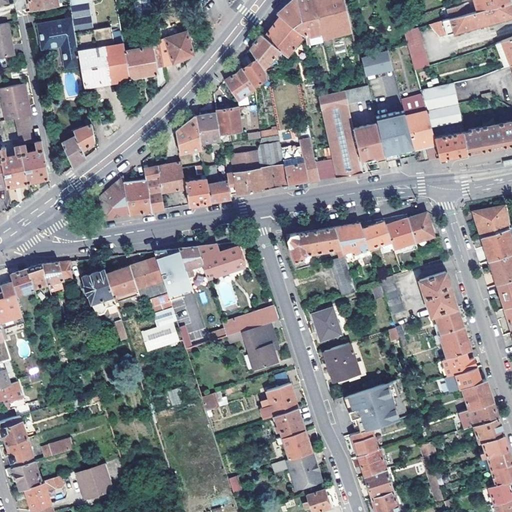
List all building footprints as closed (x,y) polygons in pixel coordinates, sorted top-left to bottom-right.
[(29,0),(31,10),(57,6),(55,0),(29,0)] [(143,15),(140,0),(133,0),(136,16),(143,15)] [(140,0),(143,15),(153,13),(150,0),(140,0)] [(281,16),(304,35),(305,35),(307,42),(323,38),(314,0),(291,0),(277,13),(281,16)] [(314,0),(323,38),(331,36),(334,35),(352,31),(344,0),(314,0)] [(509,0),(474,0),(476,6),(478,11),(510,1),(509,0)] [(440,36),(446,34),(447,35),(511,15),(511,6),(510,1),(478,11),(470,13),(450,18),(443,21),(444,23),(432,28),(440,36)] [(75,32),(88,29),(83,2),(70,5),(72,18),(75,32)] [(470,13),(468,8),(466,9),(464,2),(447,8),(450,18),(470,13)] [(121,30),(118,15),(109,16),(112,32),(121,30)] [(112,32),(109,16),(101,18),(107,45),(123,43),(121,30),(112,32)] [(286,56),(304,35),(281,16),(272,27),(265,35),(280,50),(286,56)] [(42,47),(45,47),(62,44),(66,66),(81,63),(78,50),(77,45),(76,36),(75,32),(72,18),(39,25),(42,47)] [(0,57),(15,54),(9,22),(0,23),(0,57)] [(76,36),(77,45),(98,42),(96,28),(88,29),(75,32),(76,36)] [(405,32),(415,70),(429,65),(418,28),(405,32)] [(178,60),(194,54),(187,31),(158,37),(160,44),(164,66),(178,60)] [(250,47),(257,58),(264,68),(280,50),(265,35),(262,32),(254,42),(250,47)] [(511,36),(502,40),(511,64),(511,36)] [(495,43),(504,67),(511,64),(502,40),(495,43)] [(85,86),(129,78),(124,50),(123,43),(107,45),(78,50),(81,63),(85,86)] [(62,44),(45,47),(49,69),(66,66),(62,44)] [(164,66),(160,44),(128,50),(124,50),(129,78),(158,73),(157,68),(164,66)] [(362,57),(371,55),(369,49),(360,51),(362,57)] [(362,57),(366,76),(393,69),(388,50),(371,55),(362,57)] [(243,67),(255,85),(262,80),(267,77),(266,76),(265,71),(264,68),(257,58),(249,63),(243,67)] [(284,76),(297,72),(295,61),(265,71),(266,76),(282,71),(284,76)] [(225,80),(239,99),(255,88),(255,85),(243,67),(233,74),(225,80)] [(422,95),(431,128),(462,122),(454,82),(421,90),(422,95)] [(25,108),(30,107),(25,83),(21,84),(25,108)] [(31,115),(30,107),(25,108),(21,84),(8,86),(14,118),(27,115),(31,115)] [(7,119),(14,118),(8,86),(1,88),(7,119)] [(372,99),(369,86),(346,90),(348,104),(372,99)] [(318,96),(333,159),(336,177),(336,178),(349,176),(350,175),(364,173),(361,160),(354,128),(348,104),(346,90),(318,96)] [(434,137),(431,128),(422,95),(402,100),(404,111),(414,148),(435,142),(434,137)] [(221,132),(244,128),(240,105),(227,108),(217,110),(217,111),(221,132)] [(219,146),(220,146),(223,146),(221,132),(217,111),(204,113),(196,115),(202,148),(201,148),(201,152),(208,151),(209,150),(207,141),(218,139),(219,146)] [(378,123),(386,154),(403,150),(414,148),(404,111),(394,114),(395,118),(391,119),(390,112),(381,114),(376,116),(378,123)] [(36,179),(49,176),(42,140),(35,141),(36,149),(28,151),(26,143),(32,141),(27,115),(14,118),(17,133),(18,137),(27,181),(36,179)] [(176,130),(180,152),(192,150),(194,161),(196,161),(196,165),(204,164),(201,152),(201,148),(202,148),(196,115),(182,125),(176,130)] [(95,141),(91,118),(85,120),(88,126),(75,131),(77,136),(63,142),(73,167),(78,163),(86,157),(83,149),(95,141)] [(511,120),(501,123),(506,146),(511,144),(511,120)] [(386,154),(378,123),(354,128),(361,160),(368,158),(386,154)] [(485,150),(506,146),(501,123),(469,129),(469,131),(464,132),(469,153),(485,150)] [(247,133),(248,140),(260,138),(259,131),(247,133)] [(464,132),(434,137),(435,142),(437,147),(440,159),(453,156),(469,153),(464,132)] [(260,144),(280,141),(279,135),(262,137),(260,144)] [(18,183),(27,181),(18,137),(14,138),(12,138),(16,153),(7,155),(5,146),(0,146),(0,149),(7,185),(18,183)] [(299,140),(303,156),(304,162),(285,166),(289,185),(289,186),(298,184),(298,185),(309,184),(308,182),(319,180),(319,179),(315,162),(311,138),(299,140)] [(426,149),(437,147),(435,142),(414,148),(415,152),(426,149)] [(236,170),(228,171),(228,172),(228,174),(229,180),(232,193),(247,191),(263,188),(260,167),(258,149),(234,153),(236,170)] [(201,152),(204,164),(210,163),(208,151),(201,152)] [(304,162),(303,156),(284,159),(284,161),(284,162),(285,166),(304,162)] [(333,159),(315,162),(319,179),(336,177),(333,159)] [(284,162),(284,161),(281,162),(281,164),(260,167),(263,188),(274,187),(289,185),(285,166),(284,162)] [(158,167),(162,192),(186,188),(185,181),(182,163),(170,165),(158,167)] [(218,182),(217,176),(215,163),(206,165),(209,183),(208,183),(211,201),(220,199),(232,197),(232,193),(229,180),(218,182)] [(204,164),(196,165),(198,174),(200,173),(205,172),(204,165),(204,164)] [(165,208),(162,192),(158,167),(151,168),(145,168),(146,178),(152,210),(165,208)] [(131,214),(127,181),(126,176),(125,176),(114,185),(104,193),(101,195),(101,196),(104,219),(131,214)] [(207,178),(201,178),(195,180),(195,177),(192,177),(192,180),(185,181),(186,188),(189,205),(199,203),(211,201),(208,183),(207,178)] [(131,214),(152,210),(146,178),(135,180),(127,181),(131,214)] [(474,211),(483,237),(509,229),(504,205),(489,208),(474,211)] [(408,218),(416,241),(434,235),(427,211),(418,214),(408,218)] [(395,222),(385,225),(391,241),(394,248),(416,241),(408,218),(395,222)] [(363,228),(369,248),(391,241),(385,225),(384,221),(372,225),(363,228)] [(335,227),(342,246),(344,252),(348,251),(349,254),(352,253),(355,252),(369,248),(363,228),(360,222),(346,225),(335,227)] [(292,234),(288,235),(296,260),(300,258),(302,265),(314,261),(312,254),(317,253),(316,250),(337,246),(342,246),(335,227),(328,228),(292,234)] [(483,237),(490,261),(511,253),(511,236),(509,228),(509,229),(483,237)] [(204,264),(209,277),(244,266),(238,246),(218,253),(215,244),(199,246),(204,264)] [(187,247),(180,248),(189,277),(194,275),(193,267),(204,264),(199,246),(187,247)] [(337,246),(341,260),(346,258),(344,252),(342,246),(337,246)] [(155,251),(157,257),(172,303),(172,305),(184,301),(182,296),(194,292),(189,277),(180,248),(155,251)] [(369,248),(355,252),(357,258),(371,253),(369,248)] [(511,253),(490,261),(498,285),(511,280),(511,253)] [(131,265),(138,288),(154,283),(162,307),(172,303),(157,257),(131,265)] [(343,296),(357,292),(349,268),(347,262),(346,258),(341,260),(332,263),(343,296)] [(59,262),(65,279),(76,278),(71,261),(59,262)] [(42,264),(47,278),(49,284),(55,282),(65,279),(59,262),(50,263),(42,264)] [(35,266),(28,268),(33,282),(47,278),(42,264),(35,266)] [(138,288),(131,265),(107,273),(114,295),(138,288)] [(33,282),(28,268),(19,271),(12,273),(19,294),(35,289),(33,282)] [(107,273),(105,269),(84,276),(96,313),(117,305),(114,295),(107,273)] [(420,280),(431,315),(436,314),(458,306),(447,271),(420,280)] [(408,323),(393,275),(380,280),(381,284),(396,327),(401,325),(408,323)] [(511,305),(511,280),(498,285),(506,308),(511,305)] [(49,284),(53,298),(60,296),(55,282),(49,284)] [(0,322),(23,315),(12,283),(0,286),(0,290),(1,293),(0,293),(0,322)] [(260,297),(265,309),(276,306),(271,293),(260,297)] [(227,335),(243,330),(270,322),(280,319),(276,306),(265,309),(223,323),(225,329),(227,335)] [(440,333),(464,325),(458,306),(436,314),(439,324),(435,325),(438,334),(440,333)] [(313,315),(321,340),(342,333),(334,308),(313,315)] [(128,339),(122,320),(116,322),(122,341),(128,339)] [(277,361),(273,350),(271,343),(276,342),(270,322),(243,330),(255,368),(277,361)] [(0,360),(3,360),(11,357),(0,323),(0,360)] [(178,327),(185,348),(192,346),(185,325),(178,327)] [(442,342),(447,358),(469,350),(472,350),(464,325),(440,333),(442,342)] [(391,341),(399,338),(395,327),(387,330),(391,341)] [(208,335),(209,340),(227,335),(225,329),(207,335),(208,335)] [(350,343),(325,351),(334,381),(364,372),(361,362),(356,363),(350,343)] [(471,357),(473,357),(478,355),(476,348),(472,350),(469,350),(471,357)] [(443,359),(448,376),(476,366),(474,361),(473,357),(471,357),(469,350),(447,358),(443,359)] [(10,382),(10,383),(8,384),(7,379),(9,378),(3,360),(0,360),(0,399),(4,398),(7,409),(25,403),(18,380),(10,382)] [(38,373),(37,366),(28,367),(29,375),(38,373)] [(463,387),(481,381),(476,366),(448,376),(446,377),(450,391),(463,387)] [(390,381),(394,396),(400,394),(395,379),(390,381)] [(463,387),(470,408),(493,401),(490,390),(486,379),(481,381),(463,387)] [(349,395),(361,430),(372,427),(401,417),(394,396),(390,381),(349,395)] [(290,384),(267,391),(272,406),(266,408),(269,416),(278,413),(298,407),(290,384)] [(173,405),(182,402),(177,388),(168,392),(173,405)] [(207,410),(230,403),(225,388),(202,395),(203,398),(207,410)] [(466,428),(475,425),(498,417),(496,411),(493,401),(470,408),(460,411),(466,428)] [(298,407),(278,413),(281,422),(278,423),(280,429),(283,428),(285,435),(304,428),(298,407)] [(27,437),(20,414),(0,421),(2,428),(1,428),(3,435),(5,434),(8,444),(27,437)] [(480,442),(483,441),(504,434),(501,425),(498,417),(475,425),(480,442)] [(352,458),(379,449),(372,427),(361,430),(344,436),(348,446),(352,458)] [(312,451),(304,428),(285,435),(279,436),(282,444),(284,443),(289,459),(312,451)] [(487,455),(508,449),(506,442),(504,434),(483,441),(485,448),(481,449),(483,457),(487,455)] [(41,446),(45,455),(73,446),(70,436),(41,446)] [(34,459),(27,437),(8,444),(11,454),(9,454),(11,460),(13,460),(15,466),(34,459)] [(432,441),(426,443),(429,453),(429,454),(436,452),(432,441)] [(421,444),(424,455),(429,453),(426,443),(421,444)] [(355,468),(358,477),(387,467),(381,448),(379,449),(352,458),(355,468)] [(487,455),(492,469),(511,463),(511,459),(511,456),(508,449),(487,455)] [(314,464),(317,463),(312,451),(289,459),(287,459),(293,480),(297,479),(301,487),(322,480),(319,470),(316,471),(314,464)] [(418,457),(426,479),(436,475),(435,472),(430,458),(429,454),(429,453),(424,455),(418,457)] [(17,473),(22,489),(26,488),(42,483),(34,459),(15,466),(5,469),(8,476),(17,473)] [(271,464),(274,473),(288,469),(284,460),(271,464)] [(116,487),(114,482),(108,463),(105,464),(111,483),(112,488),(116,487)] [(497,484),(510,480),(511,479),(511,463),(492,469),(497,484)] [(79,472),(85,491),(86,496),(89,496),(103,491),(112,488),(111,483),(105,464),(79,472)] [(365,500),(394,489),(387,467),(358,477),(361,489),(365,500)] [(85,491),(79,472),(75,473),(81,492),(83,498),(86,496),(85,491)] [(237,475),(229,478),(233,492),(242,488),(237,475)] [(426,479),(433,501),(443,497),(439,486),(436,475),(426,479)] [(26,488),(32,508),(51,502),(48,491),(65,485),(62,476),(42,483),(26,488)] [(297,479),(293,480),(292,480),(295,489),(301,487),(297,479)] [(495,503),(495,502),(511,496),(511,486),(510,480),(497,484),(489,486),(495,503)] [(324,489),(303,496),(307,511),(317,511),(330,508),(324,489)] [(369,511),(401,511),(402,511),(394,489),(365,500),(369,511)] [(498,511),(511,511),(511,496),(495,502),(498,511)] [(455,511),(451,497),(444,500),(448,511),(455,511)] [(54,511),(51,502),(32,508),(33,511),(54,511)]
